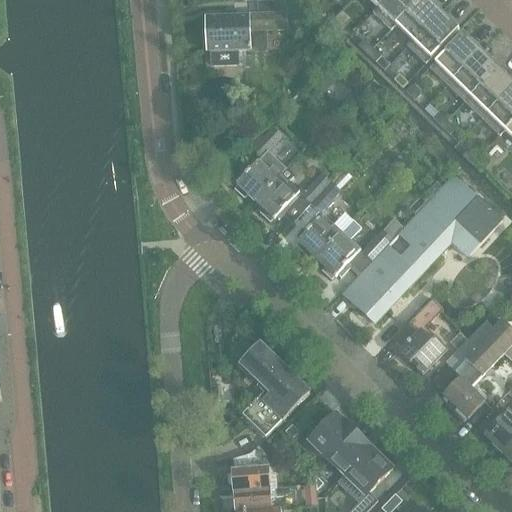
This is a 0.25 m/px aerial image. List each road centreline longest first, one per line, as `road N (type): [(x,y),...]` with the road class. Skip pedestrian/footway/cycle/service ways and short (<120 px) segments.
road 1 (residential): [(487,511),(213,253)]
road 2 (residential): [(185,511),(170,303),(213,253)]
road 3 (residential): [(213,253),(169,196),(156,144),(143,0)]
road 4 (residential): [(25,511),(16,326)]
road 5 (residential): [(16,326),(0,151)]
